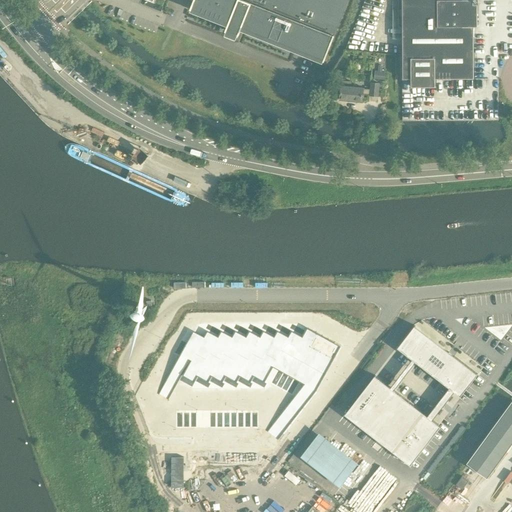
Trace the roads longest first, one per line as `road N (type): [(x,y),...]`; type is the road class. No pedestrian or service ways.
road 1 (secondary): [(511,171),(339,179),(216,154)]
road 2 (secondary): [(27,48),(104,114),(216,154)]
road 3 (secondary): [(216,154),(110,101),(40,41)]
road 4 (unclassified): [(112,0),(290,71)]
